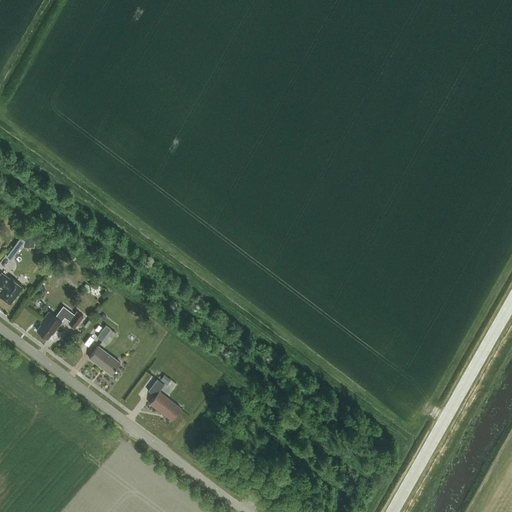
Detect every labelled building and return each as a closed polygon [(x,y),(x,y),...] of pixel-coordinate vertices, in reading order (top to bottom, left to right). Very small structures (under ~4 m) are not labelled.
[(24,247),(34,247),(34,237),(24,237),(24,247)] [(0,288),(0,289),(0,294),(10,302),(23,286),(10,276),(9,277),(1,271),(0,272),(0,288)] [(107,290),(103,293),(106,298),(111,295),(107,290)] [(45,319),(37,329),(48,337),(52,332),(53,333),(62,321),(61,320),(65,315),(71,320),(69,322),(75,327),(84,316),(78,311),(75,314),(64,306),(56,316),(50,311),(44,318),(45,319)] [(106,343),(115,332),(105,324),(96,336),(106,343)] [(111,374),(120,362),(98,346),(89,358),(111,374)] [(165,375),(161,380),(167,385),(171,380),(165,375)] [(171,419),(181,407),(159,390),(164,384),(157,379),(149,390),(155,395),(150,403),(171,419)]
